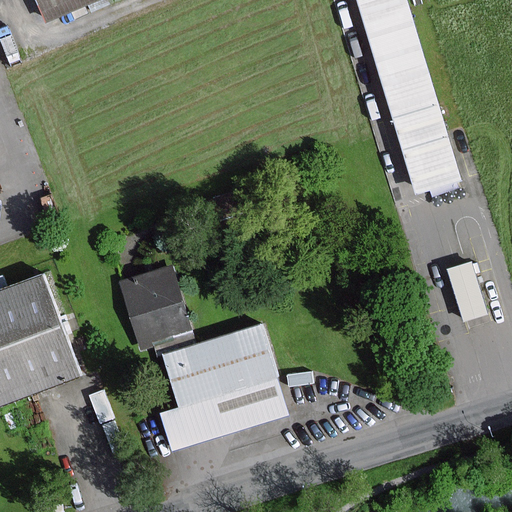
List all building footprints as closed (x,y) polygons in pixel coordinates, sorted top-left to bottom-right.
[(47,0),(54,15),(89,0),(47,0)] [(459,180),(405,0),(358,0),(417,193),(459,180)] [(486,314),(471,264),(449,270),(464,320),(486,314)] [(192,333),(173,270),(124,285),(143,348),(192,333)] [(42,279),(0,294),(0,405),(79,375),(42,279)] [(293,418),(265,327),(171,355),(188,411),(168,416),(179,453),(293,418)]
